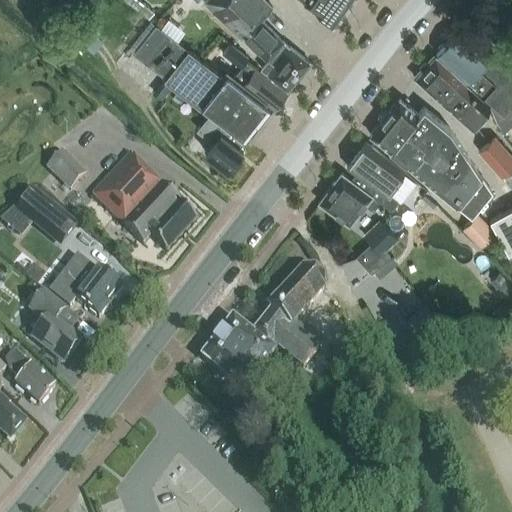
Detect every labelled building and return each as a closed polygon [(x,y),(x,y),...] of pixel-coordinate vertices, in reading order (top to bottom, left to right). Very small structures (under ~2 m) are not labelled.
[(267,60),(261,68),(288,89),(309,62),(283,40),(261,19),(272,7),(264,0),(205,0),(206,1),(204,3),(241,39),(243,37),(267,60)] [(333,23),(335,24),(351,0),(302,0),(305,2),(304,3),(333,23)] [(209,113),(210,113),(218,119),(217,120),(225,126),(226,125),(245,139),(247,140),(265,116),(259,111),(265,104),(226,73),(223,76),(188,49),(156,24),(133,53),(165,78),(164,79),(200,107),(201,105),(210,111),(209,113)] [(492,62),(488,57),(458,30),(436,54),(502,114),(511,102),(511,79),(510,78),(511,76),(511,73),(495,58),(492,62)] [(222,52),(240,67),(245,61),(247,59),(248,57),(229,43),(222,52)] [(452,71),(435,56),(436,56),(435,55),(415,77),(416,77),(415,78),(470,126),(486,108),(489,106),(468,87),(452,71)] [(272,108),(285,92),(245,61),(240,67),(232,76),(272,108)] [(481,176),(449,128),(423,107),(418,113),(400,99),(401,99),(399,98),(370,134),(371,135),(377,140),(457,205),(481,176)] [(217,120),(218,119),(210,113),(209,113),(197,129),(213,142),(205,152),(227,169),(243,149),(239,146),(245,139),(226,125),(225,126),(217,120)] [(478,149),(477,150),(501,177),(511,166),(511,155),(494,135),(478,149)] [(346,165),(359,174),(354,181),(351,178),(350,179),(391,209),(398,199),(387,192),(403,171),(372,147),(365,141),(346,165)] [(85,176),(61,152),(45,169),(69,192),(85,176)] [(142,246),(150,238),(164,252),(165,253),(167,254),(196,221),(195,220),(196,220),(160,185),(130,155),(91,197),(142,246)] [(372,210),(378,203),(371,195),(350,179),(341,172),(319,201),(349,224),(364,204),(372,210)] [(16,207),(0,221),(19,237),(31,221),(44,232),(61,245),(76,227),(59,213),(32,191),(17,209),(16,207)] [(77,214),(90,201),(84,194),(71,207),(77,214)] [(511,206),(489,219),(508,252),(511,250),(511,252),(511,206)] [(482,218),(477,213),(462,228),(480,247),(496,232),(482,218)] [(368,237),(383,253),(398,238),(383,222),(368,237)] [(77,262),(51,295),(68,309),(74,301),(98,320),(122,289),(97,270),(93,275),(77,262)] [(39,270),(34,279),(52,288),(57,279),(39,270)] [(266,310),(269,313),(251,336),(232,320),(200,360),(242,393),(276,350),(301,371),(324,342),(297,321),(324,292),(323,291),(323,281),(322,279),(314,272),(314,271),(312,271),(302,271),(301,271),(266,310)] [(511,284),(500,271),(491,280),(497,287),(493,290),(500,298),(511,287),(511,284)] [(43,293),(28,312),(44,324),(31,340),(62,365),(81,341),(56,321),(65,310),(43,293)] [(394,327),(384,335),(398,351),(408,343),(394,327)] [(18,381),(14,386),(38,407),(54,389),(12,353),(4,362),(9,372),(18,381)] [(0,432),(10,441),(24,424),(6,409),(9,406),(0,398),(0,432)]
